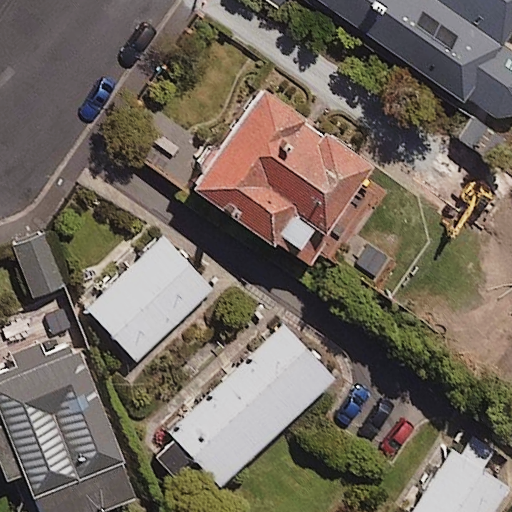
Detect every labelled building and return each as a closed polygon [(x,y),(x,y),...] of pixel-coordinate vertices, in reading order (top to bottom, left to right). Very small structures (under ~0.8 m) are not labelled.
[(511,0),(327,0),(483,109),(511,104),(511,102),(511,46),(491,32),(505,13),(511,17),(511,0)] [(356,146),(246,70),(178,168),(301,253),(317,231),(304,222),(356,146)] [(511,179),(446,132),(414,178),(479,224),(511,179)] [(59,277),(36,216),(4,228),(27,289),(59,277)] [(203,281),(156,230),(80,300),(127,351),(203,281)] [(168,430),(151,446),(170,467),(187,450),(209,473),(323,366),(275,315),(161,422),(168,430)] [(0,467),(12,463),(20,484),(11,488),(20,511),(106,511),(100,495),(125,486),(69,336),(0,361),(0,467)] [(455,448),(445,441),(397,511),(485,511),(505,484),(475,464),(488,445),(467,430),(455,448)]
